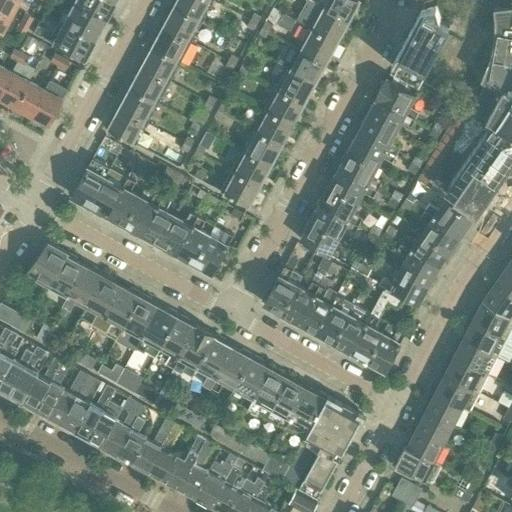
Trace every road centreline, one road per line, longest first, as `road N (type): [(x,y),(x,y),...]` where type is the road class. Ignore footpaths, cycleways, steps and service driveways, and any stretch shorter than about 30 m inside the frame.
road 1 (residential): [(231,316),(392,22),(386,0)]
road 2 (residential): [(34,209),(149,0)]
road 3 (residential): [(395,405),(459,284),(511,208)]
road 4 (residential): [(34,209),(231,316)]
road 5 (residential): [(171,511),(0,417)]
road 6 (residential): [(395,405),(231,316)]
road 7 (residential): [(339,511),(395,405)]
